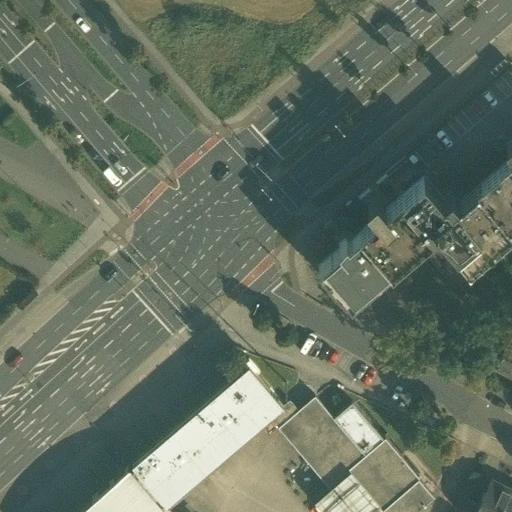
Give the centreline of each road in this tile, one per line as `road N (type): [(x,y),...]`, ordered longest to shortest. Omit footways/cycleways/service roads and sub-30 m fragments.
road 1 (primary): [(230,242),(505,0)]
road 2 (residential): [(230,242),(277,292),(511,432)]
road 3 (primary): [(0,457),(230,242)]
road 4 (primary): [(432,0),(220,183)]
road 5 (tertiary): [(0,26),(170,228)]
road 6 (tertiary): [(220,183),(67,0)]
road 7 (primary): [(170,228),(0,382)]
